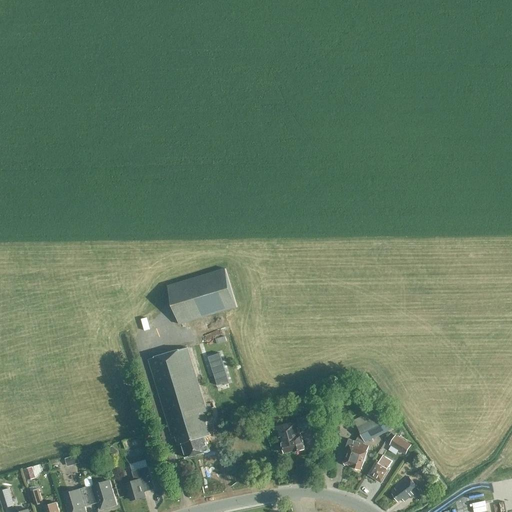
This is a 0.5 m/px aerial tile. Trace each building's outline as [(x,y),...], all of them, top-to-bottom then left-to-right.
[(181,325),(238,307),(225,267),(169,285),(181,325)] [(211,436),(206,422),(208,421),(206,414),(208,413),(188,348),(149,359),(173,439),(177,437),(179,446),(184,444),(188,458),(211,451),(206,438),(211,436)] [(221,352),(209,356),(219,385),(231,381),(221,352)] [(354,419),(359,428),(361,434),(354,440),(350,439),(345,452),(349,453),(347,461),(346,462),(347,465),(348,464),(354,466),(353,467),(354,467),(355,469),(359,470),(361,469),(362,469),(368,452),(367,452),(369,446),(363,444),(392,429),(386,414),(381,406),(354,419)] [(300,429),(314,426),(311,414),(298,418),(300,429)] [(306,449),(302,435),(301,435),(298,422),(277,427),(280,438),(282,437),(284,443),(283,443),(286,453),(295,451),(295,452),(306,449)] [(397,434),(391,445),(407,454),(413,443),(397,434)] [(112,446),(108,451),(114,456),(118,451),(112,446)] [(66,458),(68,466),(80,463),(78,455),(66,458)] [(384,455),(382,459),(380,463),(378,462),(370,474),(382,482),(390,469),(389,468),(393,460),(384,455)] [(130,464),(133,471),(136,481),(128,483),(133,500),(146,497),(142,485),(154,481),(147,459),(130,464)] [(33,466),(24,468),(28,480),(36,478),(33,466)] [(118,505),(110,480),(94,485),(91,475),(84,477),(87,487),(92,504),(99,502),(101,510),(118,505)] [(403,498),(405,501),(419,490),(410,478),(396,488),(398,491),(394,494),(399,501),(403,498)] [(436,487),(432,481),(422,489),(426,494),(436,487)] [(87,511),(85,506),(92,504),(87,487),(64,494),(69,511),(87,511)] [(0,490),(0,496),(4,509),(15,506),(10,488),(0,490)] [(32,491),(36,505),(44,503),(40,489),(32,491)] [(60,511),(58,503),(44,507),(45,511),(60,511)]
